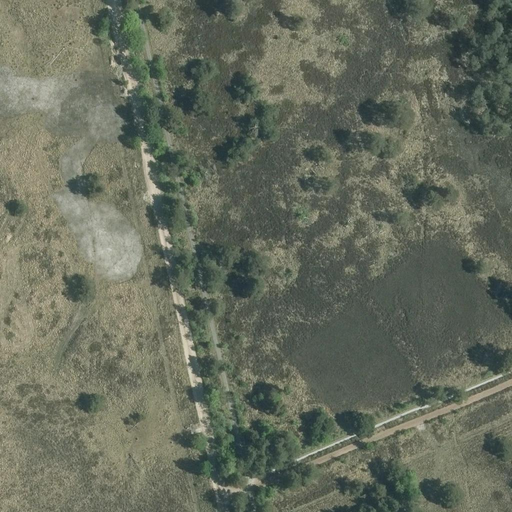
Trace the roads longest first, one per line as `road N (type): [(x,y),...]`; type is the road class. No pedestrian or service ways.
road 1 (track): [(220,495),(114,0)]
road 2 (track): [(220,495),(511,382)]
